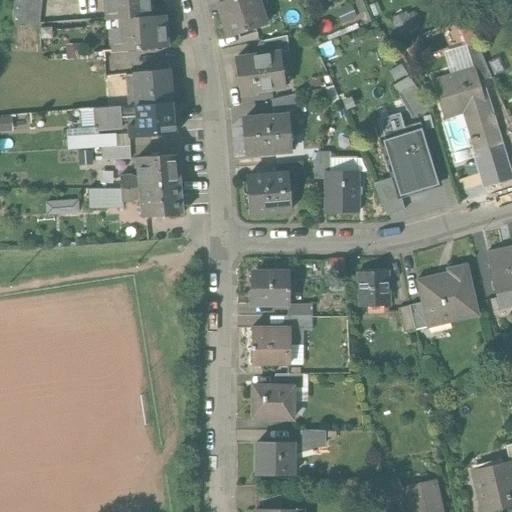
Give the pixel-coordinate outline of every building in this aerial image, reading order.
[(13,0),(12,20),(14,28),(39,26),(37,8),(40,7),(37,0),(13,0)] [(148,0),(105,0),(107,21),(108,21),(150,17),(148,0)] [(233,0),(218,5),(223,22),(228,36),(261,26),(252,0),(233,0)] [(402,34),(424,25),(417,7),(395,15),(402,34)] [(150,17),(108,21),(110,52),(168,48),(166,16),(150,17)] [(288,36),(263,41),(265,55),(280,53),(290,52),(288,36)] [(477,46),(467,49),(473,69),(474,69),(478,82),(491,79),(477,46)] [(265,55),(255,56),(256,58),(236,60),(240,95),(256,93),(256,91),(285,87),(280,53),(265,55)] [(473,69),(433,81),(438,97),(437,97),(443,119),(467,112),(475,138),(472,138),(477,153),(501,146),(487,98),(481,100),(479,92),(481,91),(478,82),(474,69),(473,69)] [(170,71),(134,74),(136,107),(172,104),(170,71)] [(414,86),(402,93),(416,115),(428,108),(414,86)] [(107,88),(66,91),(68,112),(93,110),(108,109),(107,88)] [(108,109),(93,110),(95,129),(121,127),(120,119),(138,117),(139,126),(130,127),(131,136),(175,133),(172,104),(136,107),(108,109)] [(286,117),(247,120),(249,137),(244,138),(245,154),(287,150),(286,133),(287,133),(286,117)] [(421,129),(388,139),(392,154),(387,156),(400,197),(438,185),(421,129)] [(116,133),(71,136),(72,150),(102,149),(116,148),(116,133)] [(116,148),(102,149),(103,159),(131,158),(130,147),(116,148)] [(149,156),(137,157),(139,179),(139,188),(179,185),(177,154),(158,156),(149,156)] [(357,172),(326,173),(327,212),(358,211),(357,172)] [(287,174),(248,178),(251,214),(290,211),(287,174)] [(132,175),(119,176),(120,189),(139,188),(139,179),(132,175)] [(179,185),(139,188),(140,197),(142,217),(181,214),(180,199),(179,185)] [(120,189),(103,190),(104,208),(123,207),(122,202),(133,201),(140,197),(139,188),(120,189)] [(511,247),(487,253),(498,299),(511,295),(511,247)] [(465,266),(448,270),(449,274),(417,281),(422,302),(426,320),(475,309),(465,266)] [(288,272),(269,272),(269,278),(251,278),(252,304),(288,304),(288,272)] [(387,272),(358,273),(359,308),(388,306),(387,272)] [(426,320),(422,302),(409,305),(414,328),(414,329),(427,326),(426,320)] [(311,305),(288,305),(288,317),(311,317),(311,305)] [(409,305),(397,308),(402,331),(414,328),(409,305)] [(311,317),(288,317),(288,329),(311,329),(311,317)] [(288,329),(251,329),(251,349),(253,349),(253,364),(289,364),(288,329)] [(303,375),(277,375),(277,387),(293,387),(293,389),(303,389),(303,375)] [(277,387),(252,388),(252,420),(289,420),(289,403),(293,403),(293,389),(293,387),(277,387)] [(323,431),(301,431),(301,446),(323,446),(323,431)] [(292,444),(257,444),(257,457),(254,457),(254,470),(256,470),(256,475),(292,475),(292,444)] [(511,474),(509,464),(474,472),(482,511),(492,511),(511,507),(511,474)] [(399,479),(385,482),(389,500),(390,504),(402,501),(399,488),(400,487),(399,479)] [(400,487),(399,488),(402,501),(408,500),(410,511),(441,511),(434,481),(400,487)] [(282,498),(255,497),(255,511),(282,511),(282,498)] [(389,500),(375,503),(376,511),(391,511),(390,504),(389,500)]
